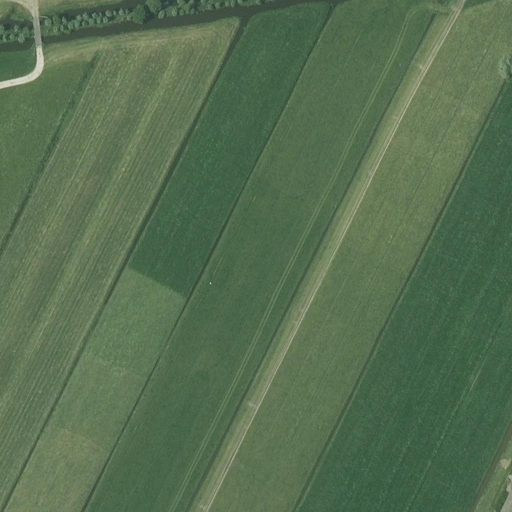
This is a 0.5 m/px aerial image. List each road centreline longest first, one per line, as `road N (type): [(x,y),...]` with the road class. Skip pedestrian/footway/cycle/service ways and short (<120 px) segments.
road 1 (track): [(206,511),(462,0)]
road 2 (track): [(0,37),(240,0)]
